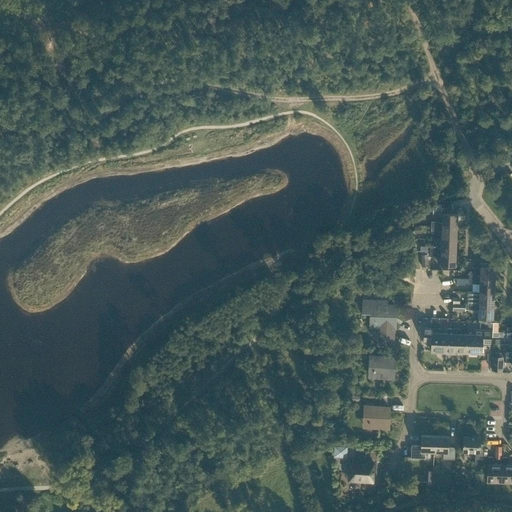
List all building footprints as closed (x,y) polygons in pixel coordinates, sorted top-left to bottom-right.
[(432,226),(457,227),(457,214),(442,214),(442,224),(438,224),(438,222),(432,222),(432,226)] [(456,240),(457,227),(432,226),(431,232),(438,232),(438,231),(442,231),(442,239),(456,240)] [(456,253),(456,240),(442,239),(441,249),(437,249),(437,247),(430,247),(430,252),(456,253)] [(455,266),(456,253),(430,252),(430,257),(436,257),(436,255),(441,256),(440,265),(455,266)] [(469,279),(495,280),(495,267),(480,267),(480,276),(476,276),(476,274),(469,274),(469,279)] [(494,293),(495,280),(469,279),(469,284),(476,284),(476,283),(479,283),(479,292),(494,293)] [(494,293),(479,292),(468,292),(467,304),(494,306),(494,293)] [(395,326),(395,306),(383,306),(383,300),(376,300),(376,301),(365,301),(364,312),(372,312),(372,325),(381,326),(380,343),(392,344),(393,326),(395,326)] [(493,318),(494,306),(467,304),(467,309),(474,310),(474,308),(478,308),(478,318),(493,318)] [(447,333),(440,333),(440,328),(438,328),(438,318),(431,318),(431,328),(424,328),(424,344),(432,344),(431,352),(446,353),(447,333)] [(467,353),(467,334),(459,334),(459,329),(447,329),(447,333),(446,353),(446,354),(458,354),(458,353),(467,353)] [(467,334),(467,353),(481,354),(482,342),(490,342),(490,330),(474,329),(474,334),(467,334)] [(393,378),(395,358),(374,356),(372,377),(393,378)] [(503,357),(493,356),(492,370),(502,371),(503,357)] [(388,428),(389,407),(368,406),(368,427),(388,428)] [(434,452),(435,436),(421,435),(421,446),(411,445),(411,458),(425,458),(425,451),(434,452)] [(435,436),(434,452),(443,452),(443,459),(455,459),(455,447),(448,446),(448,436),(435,436)] [(483,464),(483,452),(484,444),(480,444),(480,437),(464,437),(463,451),(475,452),(475,464),(483,464)] [(347,446),(334,445),(333,456),(346,457),(347,446)] [(502,464),(501,464),(492,464),(493,457),(488,457),(487,482),(501,483),(502,464)] [(502,464),(501,483),(511,483),(511,465),(507,465),(507,457),(501,457),(501,464),(502,464)] [(373,479),(374,463),(350,461),(349,477),(373,479)] [(419,476),(419,485),(431,485),(431,484),(431,477),(419,476)]
